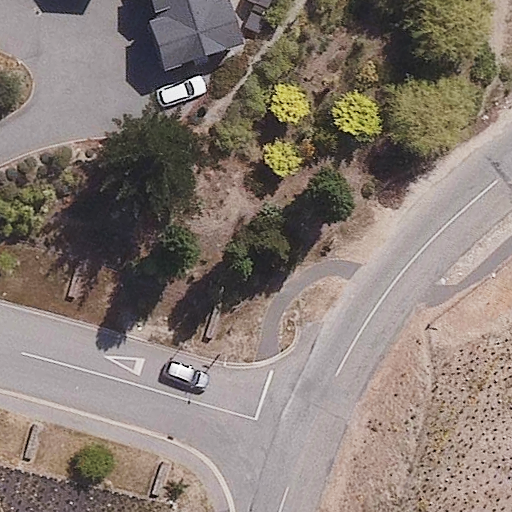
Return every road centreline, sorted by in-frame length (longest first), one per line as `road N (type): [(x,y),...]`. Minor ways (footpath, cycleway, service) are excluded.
road 1 (residential): [(310,430),(389,287),(511,167)]
road 2 (residential): [(0,347),(310,430)]
